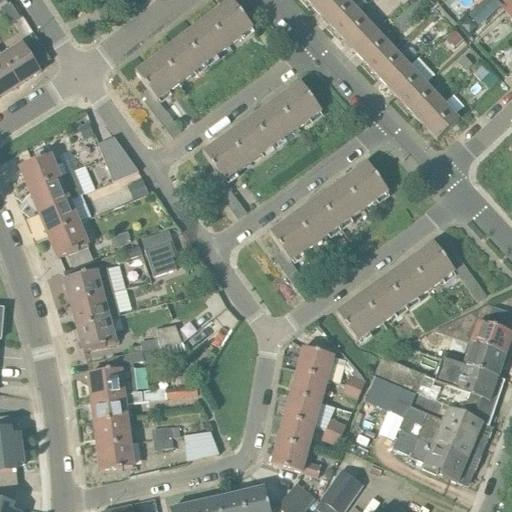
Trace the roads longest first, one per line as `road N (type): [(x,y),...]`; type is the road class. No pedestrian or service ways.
road 1 (residential): [(62,502),(244,461),(269,337)]
road 2 (residential): [(62,502),(49,382),(0,221)]
road 3 (residential): [(269,337),(462,198)]
road 4 (residential): [(211,254),(389,122)]
road 5 (residential): [(148,170),(316,46)]
road 6 (residential): [(79,75),(179,0)]
